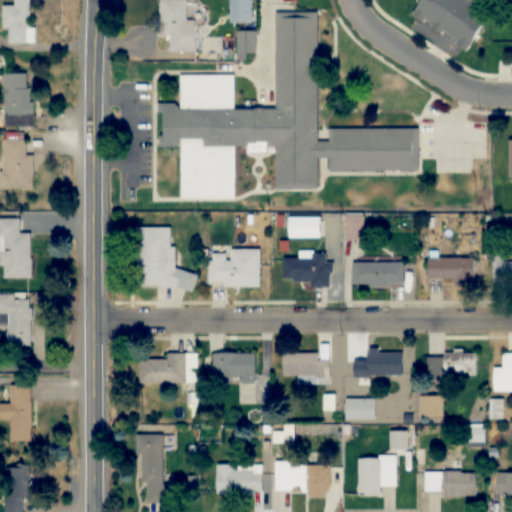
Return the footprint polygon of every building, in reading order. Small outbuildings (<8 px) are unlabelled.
[(32,0),(13,0),(13,4),(7,4),(6,43),(32,43),(32,0)] [(187,0),(161,0),(162,42),(197,42),(197,19),(187,19),(187,0)] [(215,0),(236,0),(237,25),(215,26),(215,0)] [(253,23),(253,0),(231,0),(231,23),(253,23)] [(396,17),(407,0),(463,0),(479,10),(450,53),(443,48),(434,61),(402,39),(410,27),(396,17)] [(159,76),(160,148),(181,148),(181,202),(236,201),(236,149),(277,149),(277,190),(319,189),(319,159),(331,159),(331,173),(421,172),(420,129),(330,130),(330,142),(319,142),(318,11),(276,12),(277,110),(236,110),(235,75),(159,76)] [(5,74),(5,127),(32,127),(32,74),(5,74)] [(34,189),(34,156),(27,156),(27,139),(1,139),(1,189),(34,189)] [(322,217),(290,217),(290,239),(322,239),(322,217)] [(0,219),(0,278),(32,278),(32,234),(21,234),(21,219),(0,219)] [(172,228),(137,227),(136,287),(196,288),(197,272),(176,271),(177,246),(171,246),(172,228)] [(261,251),(211,251),(211,287),(261,287),(261,251)] [(284,285),(333,284),(333,263),(327,263),(327,255),(283,256),(284,285)] [(410,259),(410,280),(457,280),(457,259),(410,259)] [(405,262),(354,263),(354,287),(405,287),(405,262)] [(511,264),(486,264),(486,285),(511,284),(511,264)] [(7,347),(32,347),(33,296),(0,295),(0,324),(7,325),(7,347)] [(168,360),(140,360),(140,384),(200,384),(200,353),(168,353),(168,360)] [(256,384),(256,353),(214,354),(214,384),(256,384)] [(477,353),(445,353),(445,358),(428,358),(428,377),(477,377),(477,353)] [(320,354),(283,354),(283,376),(300,376),(300,384),(331,384),(331,361),(320,361),(320,354)] [(367,354),(367,362),(356,362),(356,378),(403,378),(403,354),(367,354)] [(11,442),(33,442),(33,385),(11,385),(11,442)] [(420,417),(444,417),(444,396),(420,396),(420,417)] [(505,398),(490,398),(490,420),(505,420),(505,398)] [(377,420),(376,400),(346,400),(346,420),(377,420)] [(486,424),(468,424),(468,445),(486,445),(486,424)] [(409,450),(409,431),(392,431),(392,450),(409,450)] [(164,434),(140,434),(140,482),(148,482),(148,502),(165,502),(164,434)] [(359,496),(382,496),(382,485),(398,485),(398,457),(359,457),(359,496)] [(276,491),(308,491),(308,497),(331,497),(331,463),(276,463),(276,491)] [(271,482),(263,482),(263,466),(217,465),(217,493),(252,493),(252,511),(263,511),(263,505),(270,505),(271,482)] [(25,511),(25,498),(31,498),(31,468),(6,468),(6,511),(25,511)] [(477,471),(425,471),(425,495),(477,495),(477,471)]
